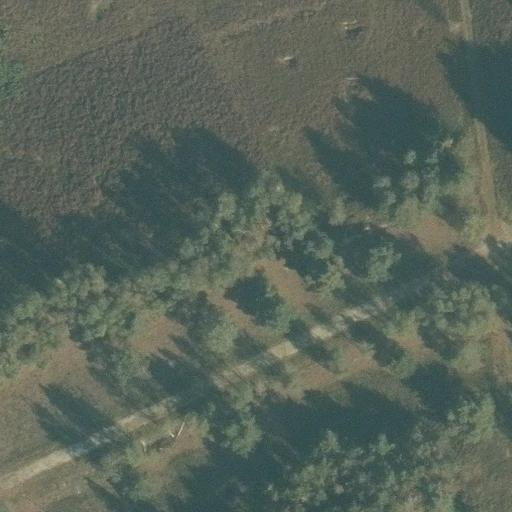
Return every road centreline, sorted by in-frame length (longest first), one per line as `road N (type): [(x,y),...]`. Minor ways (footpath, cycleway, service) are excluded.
road 1 (track): [(0,477),(511,233)]
road 2 (track): [(511,381),(462,0)]
